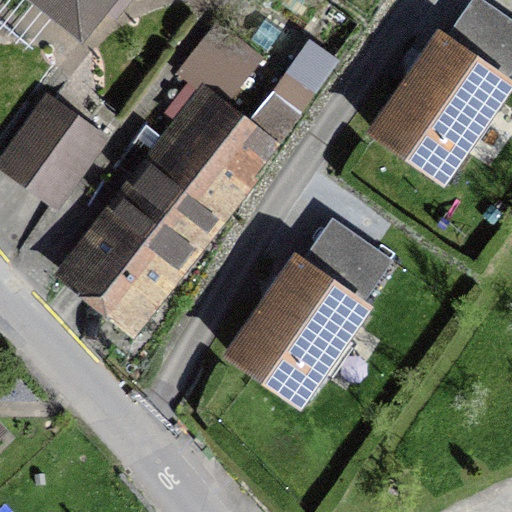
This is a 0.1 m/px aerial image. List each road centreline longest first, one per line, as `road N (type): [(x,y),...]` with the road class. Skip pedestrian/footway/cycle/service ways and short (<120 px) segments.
road 1 (residential): [(135,439),(302,180),(431,0)]
road 2 (residential): [(0,308),(135,439)]
